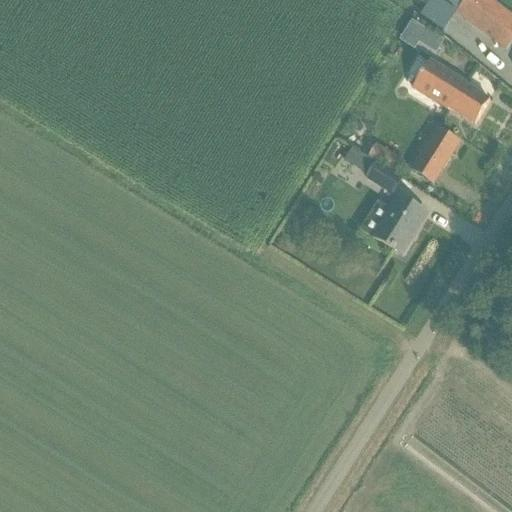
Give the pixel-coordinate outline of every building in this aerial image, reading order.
[(437,0),(498,42),(511,21),(511,14),(491,0),(437,0)] [(435,54),(443,41),(427,30),(419,43),(435,54)] [(466,94),(431,71),(411,102),(446,125),(447,123),(473,140),(490,112),(464,96),(466,94)] [(453,142),(441,135),(429,154),(428,153),(423,160),(447,176),(464,150),(455,144),(453,142)] [(376,149),(368,160),(375,165),(396,178),(403,166),(376,149)] [(352,150),(344,163),(367,177),(365,180),(393,197),(402,182),(396,178),(375,165),(368,160),(352,150)] [(484,206),(491,188),(464,178),(457,195),(484,206)] [(398,199),(372,239),(402,257),(427,217),(398,199)]
